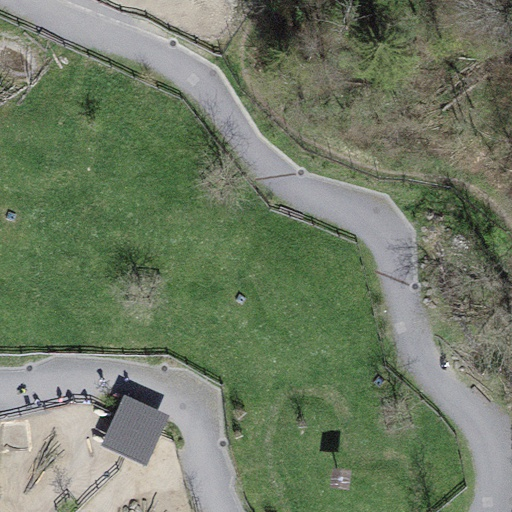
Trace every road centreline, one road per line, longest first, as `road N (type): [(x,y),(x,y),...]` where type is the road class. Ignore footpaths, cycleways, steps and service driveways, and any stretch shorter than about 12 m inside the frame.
road 1 (track): [(492,511),(486,433),(404,348),(379,226),(282,181),(204,86),(12,0)]
road 2 (track): [(227,511),(200,432),(162,386),(48,382),(0,391)]
